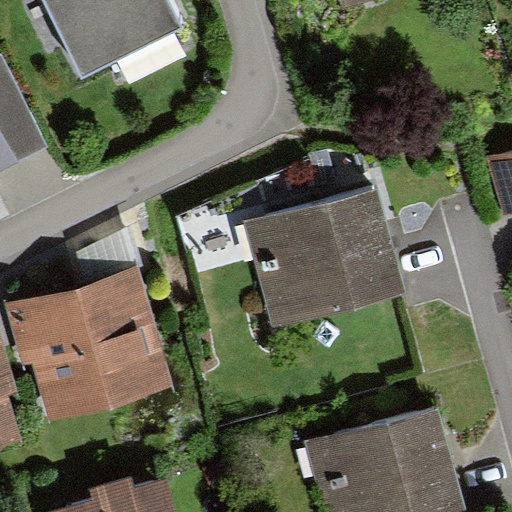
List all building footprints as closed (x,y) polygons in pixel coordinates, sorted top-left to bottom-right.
[(42,0),(84,78),(186,26),(173,0),(42,0)] [(3,53),(0,54),(0,120),(21,163),(49,149),(3,53)] [(0,120),(0,172),(21,163),(0,120)] [(511,156),(491,163),(507,214),(511,212),(511,156)] [(244,223),(274,330),(405,293),(374,186),(244,223)] [(85,280),(8,302),(26,366),(35,364),(51,420),(175,386),(141,264),(85,280)] [(0,332),(0,450),(25,444),(11,397),(18,395),(0,332)] [(311,445),(329,511),(441,511),(461,507),(435,411),(311,445)] [(169,511),(161,483),(63,511),(169,511)]
